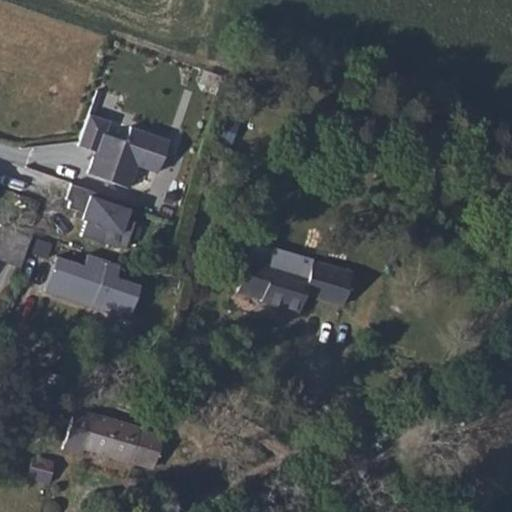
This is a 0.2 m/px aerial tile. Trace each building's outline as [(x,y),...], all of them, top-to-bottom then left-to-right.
[(136,165),(156,172),(168,138),(129,126),(124,141),(104,134),(109,120),(88,113),(77,145),(96,152),(95,157),(92,156),(86,173),(128,188),(136,165)] [(99,242),(123,248),(133,221),(125,218),(130,204),(70,183),(64,198),(69,200),(67,207),(82,213),(80,218),(84,220),(79,235),(99,242)] [(29,238),(0,224),(0,259),(19,267),(29,238)] [(43,290),(127,319),(139,286),(115,277),(119,265),(87,254),(82,266),(55,257),(43,290)] [(351,272),(311,261),(307,276),(246,258),(236,291),(260,298),(259,301),(297,312),(303,295),(341,306),(351,272)] [(129,461),(153,467),(162,437),(138,430),(139,428),(74,409),(62,449),(81,455),(84,447),(129,462),(129,461)] [(27,477),(49,483),(54,461),(32,456),(27,477)]
